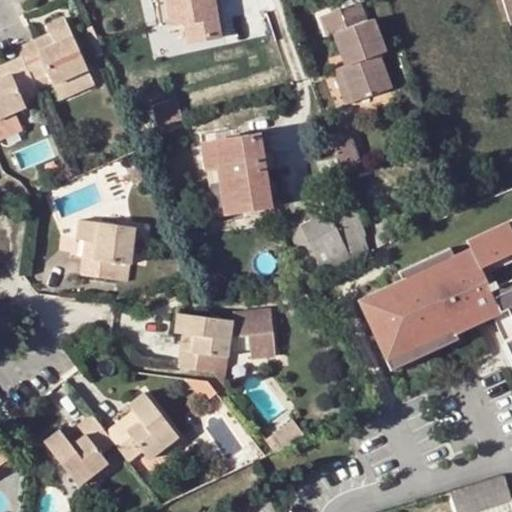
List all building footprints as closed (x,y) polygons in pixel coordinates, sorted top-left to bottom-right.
[(170,23),(166,0),(155,0),(160,25),(170,23)] [(211,0),(166,0),(170,23),(187,22),(189,41),(218,35),(211,0)] [(511,0),(502,0),(510,25),(511,24),(511,0)] [(343,69),(337,71),(347,104),(386,91),(375,58),(380,55),(369,23),(364,24),(357,5),(320,18),(326,37),(332,36),(343,69)] [(33,41),(17,49),(21,57),(29,75),(36,90),(52,83),(60,100),(93,86),(64,18),(45,26),(49,34),(53,45),(38,52),(33,41)] [(49,34),(33,41),(38,52),(53,45),(49,34)] [(20,98),(36,91),(36,90),(29,75),(21,57),(5,64),(10,74),(0,78),(0,119),(15,113),(25,108),(20,98)] [(0,78),(10,74),(5,64),(0,65),(0,78)] [(347,104),(337,71),(328,74),(339,107),(347,104)] [(20,98),(25,108),(41,102),(36,91),(20,98)] [(182,119),(176,104),(153,111),(159,127),(182,119)] [(15,113),(0,119),(0,139),(23,130),(15,113)] [(329,136),(340,169),(356,163),(345,130),(329,136)] [(200,135),(205,170),(218,168),(224,212),(268,204),(257,136),(213,142),(212,133),(200,135)] [(139,167),(128,171),(134,185),(145,180),(139,167)] [(218,168),(205,170),(213,224),(225,221),(224,212),(218,168)] [(310,277),(369,250),(365,239),(352,203),(340,169),(326,175),(331,189),(319,193),(327,214),(289,232),(310,277)] [(511,219),(466,241),(470,248),(453,256),(402,280),(358,300),(387,364),(454,333),(485,319),(482,312),(489,309),(504,341),(511,338),(511,337),(511,219)] [(75,241),(83,241),(94,243),(92,259),(81,257),(78,275),(117,281),(126,283),(129,265),(135,228),(77,222),(75,241)] [(369,250),(369,251),(395,239),(390,228),(365,239),(369,250)] [(94,243),(83,241),(81,257),(92,259),(94,243)] [(398,272),(402,280),(453,256),(450,248),(398,272)] [(232,321),(229,337),(249,335),(251,359),(276,356),(271,306),(233,310),(232,321)] [(214,374),(223,386),(226,365),(216,364),(217,355),(227,357),(229,337),(232,321),(176,314),(174,333),(182,334),(193,336),(191,352),(180,351),(177,368),(214,374)] [(454,333),(387,364),(390,371),(458,340),(454,333)] [(193,336),(182,334),(180,351),(191,352),(193,336)] [(114,445),(128,462),(142,450),(148,459),(177,437),(143,393),(128,405),(132,410),(139,420),(125,431),(118,421),(105,433),(114,445)] [(132,410),(118,421),(125,431),(139,420),(132,410)] [(105,433),(91,415),(78,426),(84,433),(70,444),(64,436),(58,429),(43,441),(78,486),(107,464),(100,455),(114,445),(105,433)] [(264,439),(274,452),(307,436),(292,418),(264,439)] [(84,433),(78,426),(64,436),(70,444),(84,433)] [(28,442),(17,427),(6,436),(17,451),(28,442)] [(502,477),(484,483),(449,494),(455,511),(511,511),(511,499),(509,500),(502,477)]
